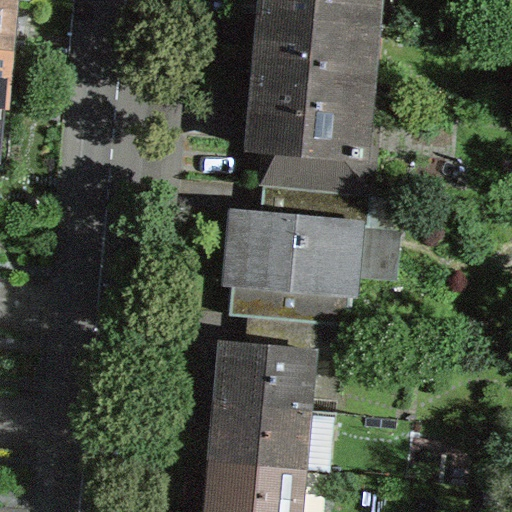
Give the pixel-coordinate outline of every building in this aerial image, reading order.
[(15,0),(0,0),(0,49),(10,50),(11,44),(15,0)] [(266,0),(265,9),(265,14),(363,23),(364,0),(266,0)] [(359,89),(365,23),(363,23),(265,14),(259,74),(259,80),(359,89)] [(10,50),(0,49),(0,105),(6,106),(6,97),(10,50)] [(359,89),(259,80),(253,142),(253,147),(267,148),(263,184),(287,186),(371,193),(375,153),(361,152),(362,148),(353,147),(359,89)] [(357,225),(369,226),(371,193),(287,186),(284,216),(237,211),(233,254),(231,282),(233,283),(230,312),(249,314),(313,320),(348,323),(357,225)] [(313,320),(249,314),(246,344),(225,342),(220,396),(220,402),(306,410),(311,350),(310,350),(313,320)] [(301,468),(306,410),(220,402),(215,452),(215,460),(301,468)] [(296,511),(301,468),(215,460),(210,509),(209,511),(296,511)]
